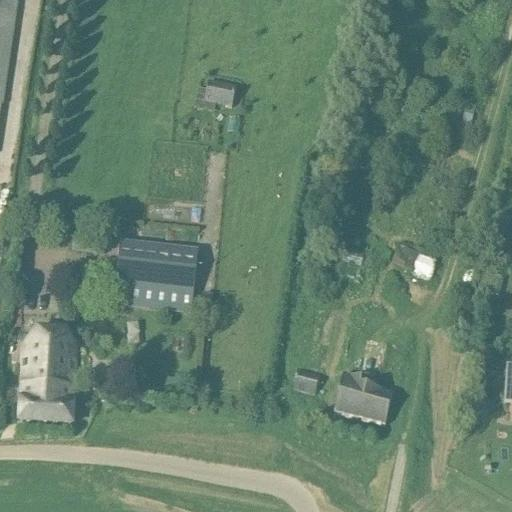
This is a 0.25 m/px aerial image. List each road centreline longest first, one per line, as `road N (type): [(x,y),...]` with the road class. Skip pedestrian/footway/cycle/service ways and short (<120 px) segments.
road 1 (track): [(391,511),(422,321),(441,291),(511,18)]
road 2 (unclassified): [(0,453),(111,458),(282,487),(307,511)]
